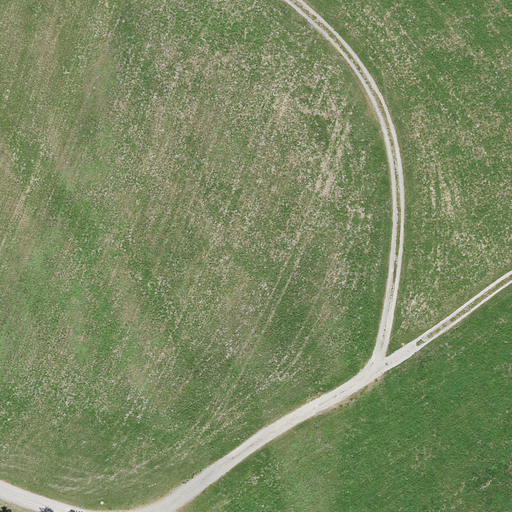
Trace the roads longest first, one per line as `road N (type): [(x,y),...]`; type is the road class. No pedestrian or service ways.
road 1 (track): [(287,0),(363,68),(393,140),(399,236),(380,368)]
road 2 (track): [(162,511),(202,475),(380,368)]
road 3 (track): [(380,368),(511,277)]
